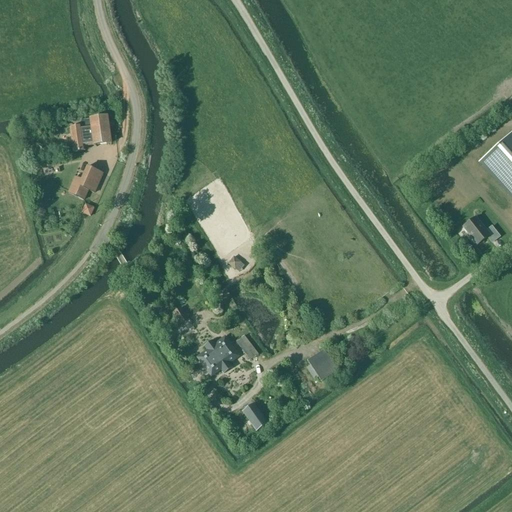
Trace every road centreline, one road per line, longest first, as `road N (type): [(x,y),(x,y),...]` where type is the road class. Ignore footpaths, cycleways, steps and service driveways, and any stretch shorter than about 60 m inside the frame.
road 1 (unclassified): [(511,408),(336,169),(235,0)]
road 2 (unclassified): [(96,0),(137,113),(130,164),(102,234)]
